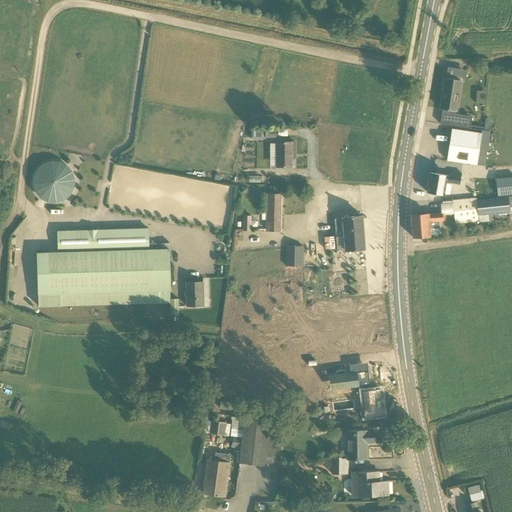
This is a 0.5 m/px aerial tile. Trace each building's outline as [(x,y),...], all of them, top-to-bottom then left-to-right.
[(448,68),(446,78),(445,78),(440,109),(456,111),(461,81),(460,81),(461,78),(454,77),(455,69),(448,68)] [(477,90),(476,103),(485,104),(486,91),(477,90)] [(454,123),(454,126),(470,128),(470,126),(471,125),(472,116),(456,114),(454,123)] [(485,118),(483,130),(490,130),(491,119),(485,118)] [(278,137),(278,129),(266,129),(266,137),(278,137)] [(447,159),(477,163),(481,134),(452,129),(447,159)] [(295,154),(295,142),(277,142),(277,167),(292,167),(292,154),(295,154)] [(70,200),(70,163),(34,163),(33,200),(70,200)] [(451,176),(430,173),(427,193),(444,195),(446,182),(460,184),(461,173),(452,172),(451,176)] [(511,177),(496,179),(498,196),(511,194),(511,177)] [(267,231),(281,231),(281,195),(267,194),(267,231)] [(476,198),(453,200),(455,223),(456,223),(476,222),(478,221),(476,200),(476,198)] [(429,214),(411,215),(413,237),(430,236),(429,227),(439,227),(439,221),(446,221),(446,213),(429,215),(429,214)] [(243,214),(242,230),(251,230),(252,215),(243,214)] [(365,249),(364,239),(367,239),(367,234),(363,235),(362,216),(343,218),(335,219),(336,231),(335,231),(337,251),(346,250),(346,251),(365,249)] [(58,252),(37,253),(38,306),(154,303),(170,302),(170,290),(169,249),(156,249),(155,244),(156,244),(156,243),(155,243),(149,243),(148,229),(98,230),(88,230),(88,231),(57,232),(58,252)] [(303,246),(295,246),(287,246),(286,256),(286,266),(302,266),(303,246)] [(187,307),(204,306),(203,283),(186,283),(187,307)] [(376,418),(380,418),(381,416),(383,416),(382,407),(381,407),(380,397),(381,397),(380,389),(370,390),(368,372),(357,373),(357,372),(328,376),(330,391),(358,387),(358,386),(361,385),(363,406),(362,406),(363,410),(361,411),(360,413),(360,415),(362,417),(364,417),(364,419),(376,417),(376,418)] [(232,437),(231,448),(240,449),(239,463),(271,467),(277,422),(232,417),(230,437),(232,437)] [(204,421),(202,434),(228,437),(230,424),(211,421),(211,422),(204,421)] [(366,443),(374,443),(374,433),(367,433),(366,431),(346,431),(346,459),(341,459),(341,458),(324,458),(324,468),(330,468),(331,475),(348,473),(348,472),(348,460),(366,460),(366,443)] [(214,461),(207,460),(203,494),(224,497),(230,455),(215,453),(214,461)] [(351,498),(388,497),(387,482),(378,482),(378,472),(350,473),(351,498)] [(467,488),(471,502),(482,499),(478,485),(467,488)] [(481,511),(480,511),(479,509),(478,509),(476,503),(465,506),(466,511),(481,511)]
